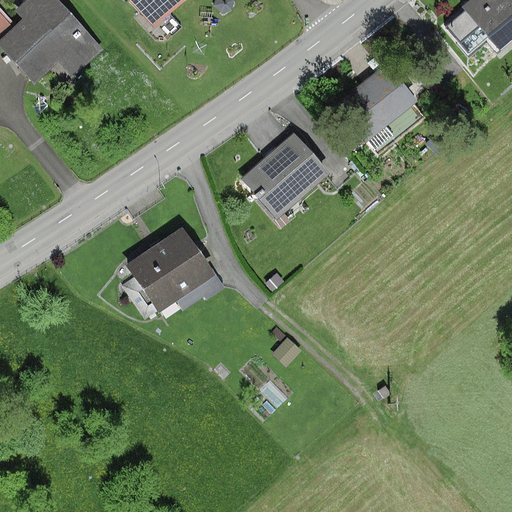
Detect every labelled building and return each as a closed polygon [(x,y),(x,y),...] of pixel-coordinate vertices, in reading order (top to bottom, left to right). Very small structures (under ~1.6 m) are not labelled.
[(23,20),(0,41),(0,47),(35,85),(59,63),(72,76),(103,48),(57,0),(28,0),(16,12),(23,20)] [(130,0),(155,26),(186,0),(130,0)] [(511,0),(476,0),(445,27),(469,55),(486,41),(497,53),(511,40),(511,0)] [(0,38),(12,27),(0,13),(0,38)] [(372,82),(341,106),(377,153),(423,118),(387,71),(372,82)] [(280,148),(241,184),(277,223),(329,175),(293,136),(280,148)] [(185,226),(126,265),(135,278),(123,286),(147,321),(177,301),(217,274),(185,226)] [(217,274),(177,301),(183,310),(204,297),(207,302),(226,289),(217,274)] [(277,274),(265,284),(273,292),(284,282),(277,274)] [(288,339),(273,356),(287,368),(301,351),(288,339)]
